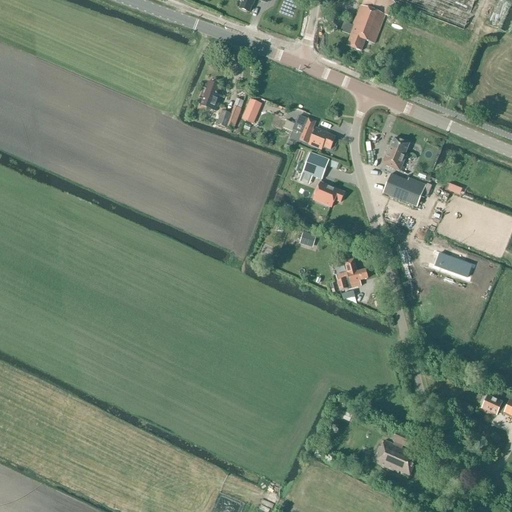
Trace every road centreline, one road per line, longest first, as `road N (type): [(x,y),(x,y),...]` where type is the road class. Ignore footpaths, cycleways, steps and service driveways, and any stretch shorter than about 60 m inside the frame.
road 1 (unclassified): [(449,511),(355,162),(357,116),(368,92)]
road 2 (secondary): [(300,64),(128,0)]
road 3 (secondary): [(511,152),(368,92)]
